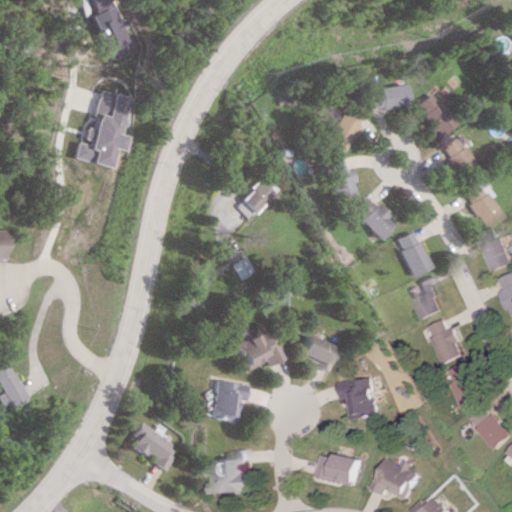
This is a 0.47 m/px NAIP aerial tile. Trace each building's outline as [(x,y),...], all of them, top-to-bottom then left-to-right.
[(85,0),(91,12),(87,14),(109,58),(131,47),(107,0),(85,0)] [(508,39),(511,37),(511,12),(498,19),(508,39)] [(364,110),(404,105),(401,84),(361,89),(364,110)] [(109,166),(113,147),(121,149),(124,135),(117,134),(126,96),(98,90),(93,112),(96,113),(92,130),(85,128),(82,141),(75,140),(71,157),(109,166)] [(453,122),(425,92),(411,106),(439,135),(453,122)] [(337,149),(352,125),(334,113),(319,137),(337,149)] [(456,137),(437,149),(458,181),(477,169),(456,137)] [(317,161),(326,200),(350,195),(343,166),(337,168),(335,157),(317,161)] [(228,204),(242,218),(269,193),(255,178),(228,204)] [(457,191),(477,227),(495,217),(484,197),(487,195),(478,179),(457,191)] [(370,201),(366,205),(358,196),(345,208),(373,238),(390,222),(370,201)] [(511,253),(500,226),(482,234),(498,271),(511,265),(511,253)] [(388,238),(404,275),(423,267),(406,230),(388,238)] [(232,279),(248,271),(239,255),(223,263),(232,279)] [(428,319),(447,310),(435,283),(432,285),(427,274),(410,281),(428,319)] [(432,326),(448,363),(469,354),(457,327),(453,329),(449,318),(432,326)] [(230,343),(241,369),(264,360),(265,365),(284,357),(271,326),(230,343)] [(299,358),(330,367),(336,344),(305,335),(299,358)] [(0,408),(23,396),(4,359),(0,360),(0,408)] [(488,399),(477,372),(473,374),(468,363),(452,370),(468,407),(488,399)] [(349,418),(376,414),(370,377),(336,383),(339,399),(346,399),(349,418)] [(244,384),(211,379),(205,416),(232,421),(236,399),(242,400),(244,384)] [(511,441),(511,425),(490,405),(476,421),(506,448),(511,441)] [(125,447),(160,469),(174,446),(135,421),(126,436),(130,438),(125,447)] [(218,493),(250,490),(247,463),(249,463),(248,448),(232,450),(232,458),(215,459),(218,493)] [(316,477),(355,484),(360,458),(334,453),(333,456),(320,454),(316,477)] [(373,488),(387,494),(389,489),(410,498),(421,473),(411,469),(413,463),(405,459),(403,465),(386,458),(373,488)] [(417,511),(461,511),(459,509),(456,511),(453,511),(439,496),(432,503),(427,497),(414,509),(417,511)]
